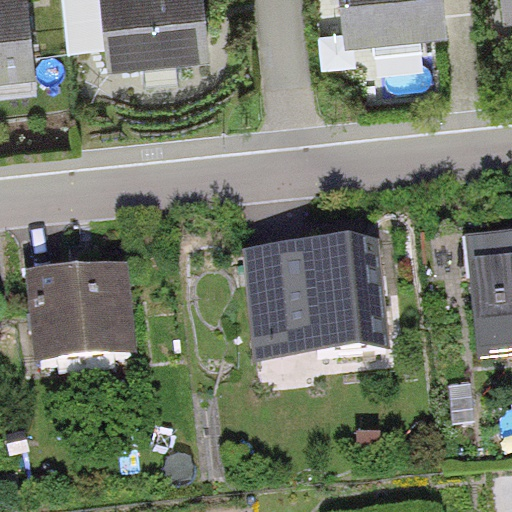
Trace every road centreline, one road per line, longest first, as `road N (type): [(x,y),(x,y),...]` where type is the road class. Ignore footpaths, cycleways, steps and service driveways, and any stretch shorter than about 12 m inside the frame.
road 1 (residential): [(287,184),(0,210)]
road 2 (residential): [(511,162),(287,184)]
road 3 (residential): [(287,184),(271,0)]
